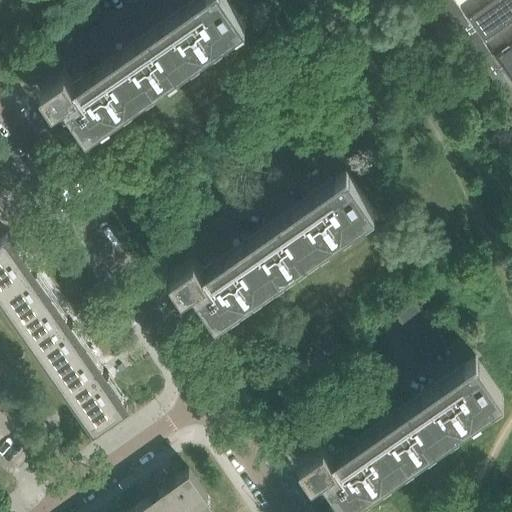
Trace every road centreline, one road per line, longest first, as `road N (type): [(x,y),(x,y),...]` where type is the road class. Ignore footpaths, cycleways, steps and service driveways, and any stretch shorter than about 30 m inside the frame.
road 1 (residential): [(210,402),(90,225),(0,111)]
road 2 (track): [(511,274),(417,113),(335,0)]
road 3 (residential): [(80,487),(210,402)]
road 4 (residential): [(289,511),(210,402)]
